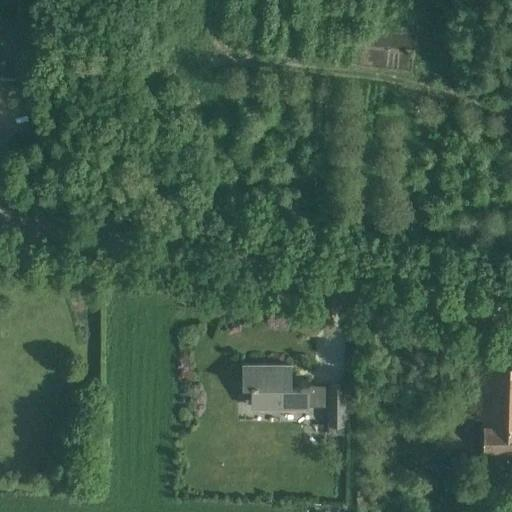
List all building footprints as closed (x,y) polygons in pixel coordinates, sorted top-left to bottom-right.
[(29,35),(16,76),(31,80),(44,40),(29,35)] [(511,450),(511,361),(469,361),(468,418),(483,419),(482,450),(511,450)] [(344,425),(344,405),(344,385),(309,385),(308,380),(291,380),(291,364),(242,364),(242,384),(242,385),(251,385),(251,406),(328,406),(328,425),(344,425)] [(474,450),(474,432),(396,431),(396,449),(474,450)] [(358,511),(366,511),(367,491),(357,491),(357,497),(356,497),(355,506),(359,506),(358,511)]
